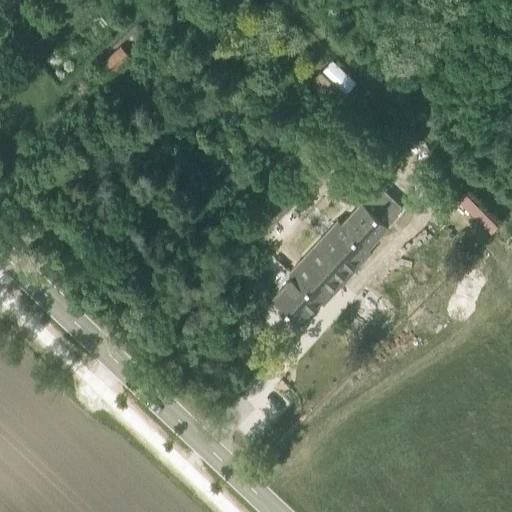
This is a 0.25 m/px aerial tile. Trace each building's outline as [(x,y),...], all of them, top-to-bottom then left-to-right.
[(117,47),(104,63),(115,71),(127,55),(117,47)] [(312,148),(248,220),(262,234),(290,205),(328,163),(312,148)] [(291,273),(294,276),(274,298),(299,320),(319,298),(322,302),(370,253),(366,249),(402,211),(378,189),(341,228),(338,225),(291,273)] [(488,233),(496,225),(464,190),(456,198),(488,233)] [(464,257),(474,248),(442,214),(431,223),(464,257)]
